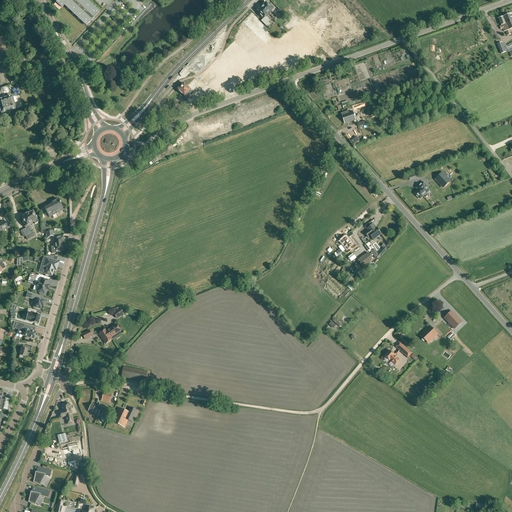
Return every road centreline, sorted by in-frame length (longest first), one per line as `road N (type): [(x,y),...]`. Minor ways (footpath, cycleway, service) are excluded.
road 1 (unclassified): [(459,272),(288,80)]
road 2 (track): [(319,410),(65,384)]
road 3 (unclassified): [(121,152),(138,158),(174,123),(288,80)]
road 4 (unclassified): [(511,177),(402,38)]
road 5 (secondary): [(59,351),(106,188)]
road 6 (residential): [(36,372),(71,217)]
road 7 (secondary): [(139,112),(246,0)]
road 8 (residential): [(65,384),(19,511)]
road 9 (unclassified): [(288,80),(402,38)]
